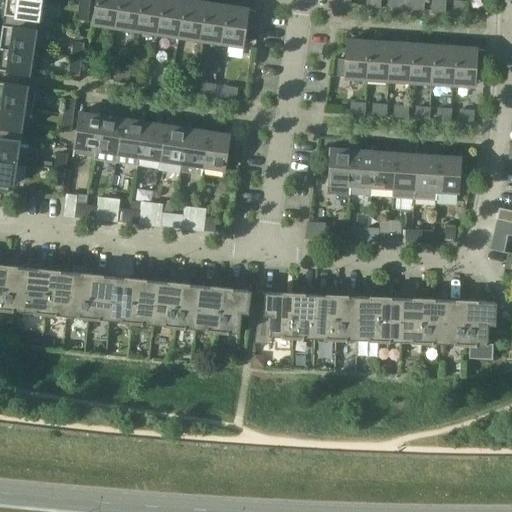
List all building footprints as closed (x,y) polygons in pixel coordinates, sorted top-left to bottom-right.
[(21,16),(38,19),(45,20),(48,0),(6,0),(4,15),(3,26),(19,28),(21,16)] [(95,0),(92,23),(115,26),(118,0),(95,0)] [(140,0),(118,0),(115,26),(136,30),(140,0)] [(162,0),(140,0),(136,30),(157,33),(162,0)] [(184,0),(181,0),(162,0),(157,33),(179,36),(184,0)] [(205,4),(184,0),(179,36),(200,39),(205,4)] [(401,8),(401,0),(389,0),(389,7),(401,8)] [(423,10),(423,0),(410,0),(410,9),(423,10)] [(445,11),(445,1),(432,0),(432,10),(445,11)] [(467,12),(468,2),(455,2),(454,12),(467,12)] [(80,3),(77,17),(88,19),(90,5),(80,3)] [(227,7),(205,4),(200,39),(221,42),(227,7)] [(249,10),(227,7),(221,42),(243,46),(246,28),(254,29),(256,11),(249,10)] [(3,26),(0,43),(0,47),(33,52),(36,30),(38,19),(21,16),(19,28),(3,26)] [(337,76),(367,78),(369,42),(347,41),(346,59),(338,59),(337,76)] [(367,78),(388,79),(391,44),(369,42),(367,78)] [(73,44),(71,58),(82,59),(84,45),(73,44)] [(388,79),(410,81),(412,45),(391,44),(388,79)] [(410,81),(432,82),(434,47),(412,45),(410,81)] [(0,69),(37,75),(41,53),(33,52),(0,47),(0,69)] [(432,82),(453,84),(455,48),(434,47),(432,82)] [(485,50),(455,48),(453,84),(475,85),(476,68),(484,68),(485,50)] [(71,58),(69,72),(80,74),(82,59),(71,58)] [(106,79),(108,69),(95,67),(94,77),(106,79)] [(128,82),(129,72),(117,70),(115,80),(128,82)] [(150,86),(151,76),(138,74),(137,84),(150,86)] [(171,89),(172,79),(160,77),(158,87),(171,89)] [(192,92),(194,82),(181,80),(179,90),(192,92)] [(0,104),(24,108),(32,109),(35,87),(0,81),(0,104)] [(214,95),(215,85),(202,83),(201,93),(214,95)] [(236,98),(237,88),(224,87),(223,97),(236,98)] [(65,100),(63,114),(74,116),(76,101),(65,100)] [(364,114),(365,104),(352,103),(351,113),(364,114)] [(0,104),(0,138),(3,139),(4,127),(21,130),(24,108),(0,104)] [(386,115),(386,105),(374,104),(373,114),(386,115)] [(407,117),(408,107),(395,106),(395,116),(407,117)] [(429,118),(430,108),(417,107),(416,117),(429,118)] [(450,120),(451,109),(438,109),(438,119),(450,120)] [(473,121),(473,111),(461,110),(460,120),(473,121)] [(78,120),(74,148),(96,151),(101,115),(79,111),(78,120)] [(63,114),(61,128),(71,130),(74,116),(63,114)] [(123,118),(101,115),(96,151),(95,160),(116,163),(123,118)] [(144,121),(123,118),(116,163),(137,166),(144,121)] [(165,124),(144,121),(137,166),(159,169),(165,124)] [(187,128),(165,124),(159,169),(180,172),(187,128)] [(0,138),(0,160),(16,163),(21,130),(4,127),(3,139),(0,138)] [(208,131),(187,128),(180,172),(202,176),(203,167),(208,131)] [(203,167),(225,171),(228,152),(232,153),(235,135),(208,131),(203,167)] [(350,195),(353,149),(326,148),(324,166),(329,166),(327,195),(349,196),(349,194),(350,195)] [(374,151),(353,149),(350,195),(371,196),(374,151)] [(396,152),(374,151),(371,196),(393,197),(396,152)] [(393,197),(414,199),(417,154),(396,152),(393,197)] [(57,154),(55,169),(65,170),(68,156),(57,154)] [(439,155),(417,154),(414,199),(436,200),(437,192),(436,192),(439,155)] [(465,175),(466,157),(439,155),(436,192),(437,192),(459,193),(460,175),(465,175)] [(13,185),(16,163),(0,160),(0,189),(8,190),(9,184),(13,185)] [(55,169),(52,183),(63,185),(65,170),(55,169)] [(85,218),(87,205),(76,203),(75,217),(85,218)] [(97,206),(87,205),(85,218),(96,219),(97,206)] [(128,223),(130,209),(119,208),(118,222),(128,223)] [(511,210),(499,208),(496,220),(511,223),(511,210)] [(140,210),(130,209),(128,223),(138,224),(140,210)] [(171,227),(173,214),(162,213),(161,226),(171,227)] [(183,215),(173,214),(171,227),(181,228),(183,215)] [(215,232),(216,218),(206,217),(204,231),(215,232)] [(511,223),(496,220),(494,232),(511,235),(511,223)] [(325,240),(336,240),(336,226),(326,226),(325,240)] [(444,239),(454,240),(455,240),(455,226),(445,226),(444,239)] [(368,241),(369,228),(358,227),(358,241),(368,241)] [(379,228),(369,228),(368,241),(379,242),(379,228)] [(411,243),(412,229),(402,229),(401,243),(411,243)] [(422,230),(412,229),(411,243),(422,243),(422,230)] [(493,235),(489,249),(497,251),(500,237),(493,235)] [(7,266),(2,309),(13,310),(24,311),(29,268),(17,267),(7,266)] [(35,313),(45,314),(50,270),(40,269),(29,268),(24,311),(35,312),(35,313)] [(60,271),(50,270),(45,314),(56,315),(56,314),(67,315),(71,272),(60,271)] [(78,317),(88,318),(93,274),(83,273),(83,274),(71,272),(67,315),(78,317)] [(103,275),(93,274),(88,318),(99,319),(110,320),(114,277),(103,276),(103,275)] [(121,321),(131,322),(136,279),(126,278),(114,277),(110,320),(121,321)] [(146,280),(136,279),(131,322),(141,324),(142,323),(153,324),(157,281),(146,280)] [(164,326),(174,327),(179,283),(169,282),(157,281),(153,324),(164,325),(164,326)] [(189,284),(179,283),(174,327),(184,328),(184,327),(196,329),(200,286),(189,284)] [(207,330),(217,331),(222,287),(212,286),(212,287),(200,286),(196,329),(207,330)] [(232,288),(222,287),(217,331),(240,333),(241,313),(249,313),(251,291),(232,289),(232,288)] [(271,344),(272,336),(283,336),(282,337),(292,337),(294,293),(284,293),(265,292),(264,314),(259,314),(255,343),(271,344)] [(294,293),(292,337),(303,338),(303,337),(314,338),(316,294),(304,294),(294,293)] [(327,295),(316,294),(314,338),(326,338),(336,339),(337,295),(327,294),(327,295)] [(348,295),(337,295),(336,339),(346,339),(357,339),(359,296),(348,296),(348,295)] [(371,297),(359,296),(357,339),(369,340),(379,341),(381,297),(371,296),(371,297)] [(381,297),(379,341),(389,341),(400,341),(402,298),(391,298),(391,297),(381,297)] [(414,298),(402,298),(400,341),(412,342),(422,342),(424,298),(414,298)] [(434,299),(424,298),(422,342),(432,343),(432,342),(444,343),(445,300),(434,299)] [(457,300),(445,300),(444,343),(455,343),(455,344),(465,344),(467,300),(457,300)] [(495,325),(496,302),(477,301),(467,300),(465,344),(470,344),(469,358),(492,359),(493,344),(488,344),(488,324),(495,325)] [(34,339),(33,347),(42,347),(42,339),(34,339)] [(258,368),(263,368),(264,356),(253,355),(251,366),(251,367),(258,368)]
